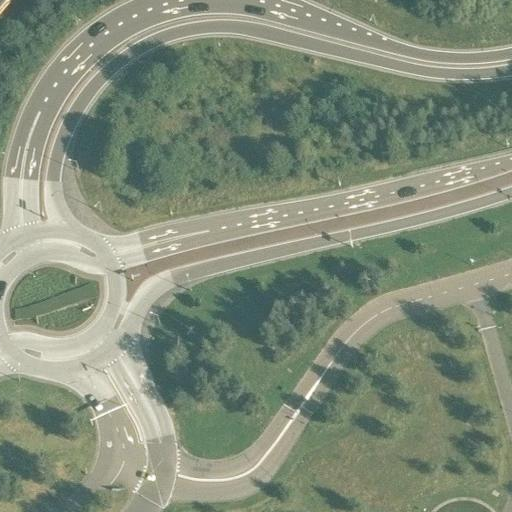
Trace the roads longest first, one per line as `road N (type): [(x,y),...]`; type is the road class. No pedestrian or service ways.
road 1 (primary): [(71,232),(52,186),(69,121),(102,75),(164,35),(237,27),(444,74),(511,70)]
road 2 (secondary): [(123,335),(150,289),(172,278),(511,192)]
road 3 (secondary): [(511,161),(186,235)]
road 4 (primary): [(511,51),(424,53),(250,0)]
road 5 (primary): [(184,0),(143,12),(87,48),(34,123)]
road 6 (unclassified): [(69,372),(93,388),(122,449),(109,473),(58,511)]
road 7 (primary): [(34,123),(13,166),(7,244)]
